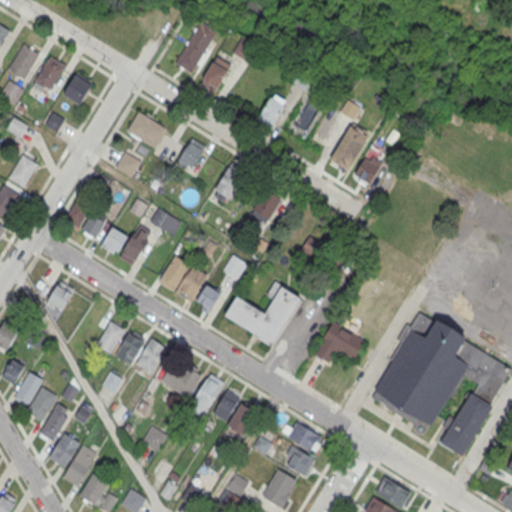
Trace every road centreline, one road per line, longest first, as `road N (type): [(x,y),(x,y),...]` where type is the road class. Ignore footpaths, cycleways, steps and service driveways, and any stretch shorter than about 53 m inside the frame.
road 1 (residential): [(476,511),(33,235)]
road 2 (residential): [(355,211),(17,0)]
road 3 (residential): [(133,72),(0,285)]
